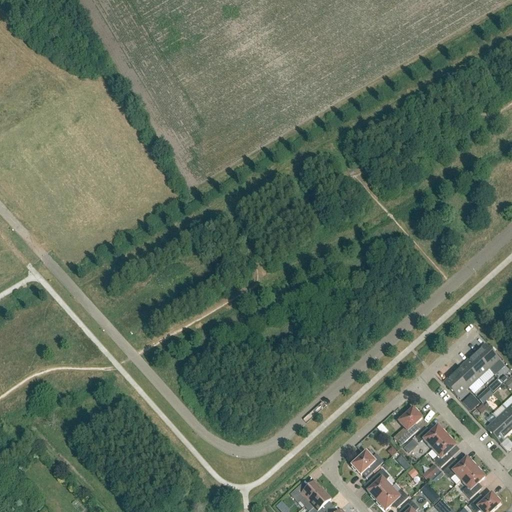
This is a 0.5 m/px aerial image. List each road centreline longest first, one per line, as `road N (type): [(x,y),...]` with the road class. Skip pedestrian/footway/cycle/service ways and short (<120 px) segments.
road 1 (unclassified): [(0,207),(194,425),(224,447),(254,452),(286,433),(511,231)]
road 2 (residential): [(366,511),(333,475),(333,462),(419,382)]
